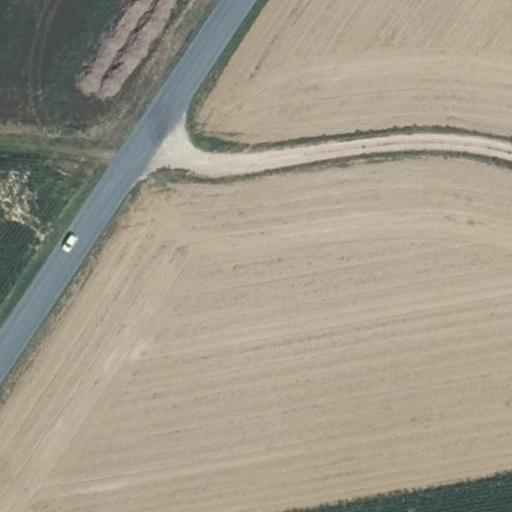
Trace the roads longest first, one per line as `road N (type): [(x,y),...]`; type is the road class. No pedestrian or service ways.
road 1 (track): [(0,148),(256,161),(433,142),(511,150)]
road 2 (secondary): [(0,363),(242,0)]
